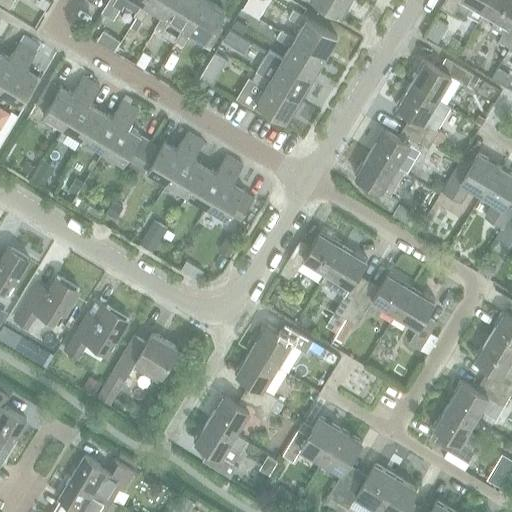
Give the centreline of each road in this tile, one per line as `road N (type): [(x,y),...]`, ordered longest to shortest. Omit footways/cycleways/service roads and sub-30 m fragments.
road 1 (residential): [(0,191),(201,310),(225,309),(240,298),(307,177)]
road 2 (residential): [(389,431),(469,296),(470,277),(307,177)]
road 3 (residential): [(307,177),(72,39),(60,21),(69,0)]
road 4 (residential): [(307,177),(417,0)]
road 5 (residential): [(511,503),(389,431)]
